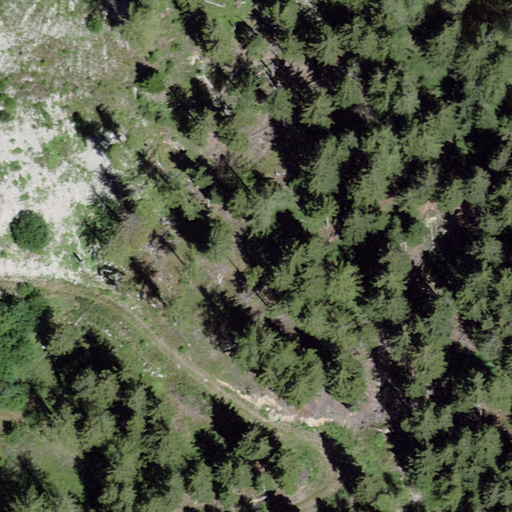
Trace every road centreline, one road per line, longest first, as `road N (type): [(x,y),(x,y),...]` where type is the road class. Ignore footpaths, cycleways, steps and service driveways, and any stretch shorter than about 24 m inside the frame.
road 1 (track): [(290,511),(324,490),(333,464),(321,450),(161,345),(104,292),(0,269)]
road 2 (track): [(0,118),(50,94),(65,72),(65,50),(42,41),(0,51)]
